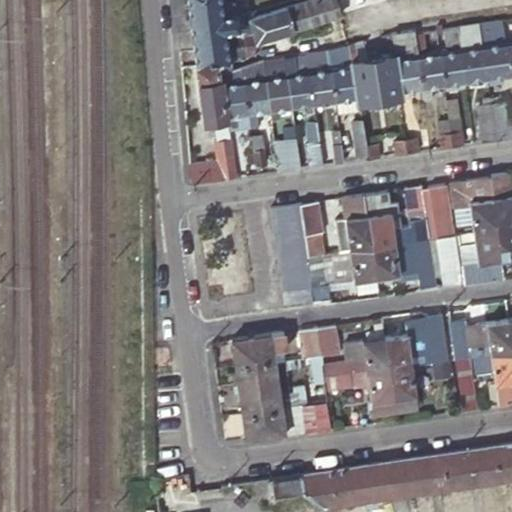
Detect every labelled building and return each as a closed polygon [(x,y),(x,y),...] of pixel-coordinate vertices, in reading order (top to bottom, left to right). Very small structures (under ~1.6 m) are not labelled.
[(185,0),(194,64),(217,60),(228,59),(227,55),(251,51),(256,47),(255,38),(253,39),(246,16),(251,14),(249,10),(253,9),(251,0),(185,0)] [(253,39),(255,38),(339,13),(334,0),(299,0),(251,14),(246,16),(253,39)] [(499,18),(478,21),(485,77),(511,73),(511,37),(502,39),(499,18)] [(485,77),(478,21),(456,24),(464,80),(485,77)] [(442,26),(445,47),(437,48),(442,84),(464,80),(456,24),(442,26)] [(390,32),(397,94),(399,94),(398,90),(420,87),(412,27),(410,28),(410,29),(390,32)] [(442,84),(437,48),(424,50),(422,29),(414,30),(414,27),(412,27),(420,87),(421,99),(430,98),(429,86),(442,84)] [(347,42),(358,99),(397,94),(390,32),(384,33),(387,53),(375,54),(374,50),(366,51),(366,56),(355,57),(353,40),(347,42)] [(347,42),(325,47),(333,100),(355,97),(355,100),(358,99),(347,42)] [(311,49),(305,50),(306,56),(306,57),(316,56),(317,65),(307,66),(312,103),(333,100),(325,47),(311,49)] [(292,52),(282,53),(285,70),(290,106),(302,104),(303,111),(313,110),(312,103),(307,66),(294,68),(292,52)] [(261,63),(263,73),(268,109),(269,119),(279,117),(278,108),(290,106),(285,70),(282,53),(260,56),(261,63)] [(229,66),(228,59),(217,60),(227,129),(249,126),(241,76),(240,70),(239,63),(229,66)] [(227,129),(217,60),(194,64),(202,120),(211,119),(214,139),(212,139),(215,158),(187,162),(189,182),(234,176),(227,129)] [(263,73),(241,76),(249,126),(259,124),(256,111),(268,109),(263,73)] [(446,118),(457,116),(454,96),(444,97),(446,118)] [(358,99),(355,100),(355,97),(333,100),(334,109),(359,106),(358,99)] [(489,102),(489,100),(474,103),(475,111),(490,109),(489,102)] [(494,139),(505,137),(500,100),(489,102),(490,109),(494,139)] [(479,141),(494,139),(490,109),(475,111),(479,141)] [(356,158),(367,157),(364,143),(359,111),(349,112),(356,158)] [(461,143),(457,116),(446,118),(450,145),(461,143)] [(450,145),(446,118),(436,119),(440,146),(447,145),(450,145)] [(308,165),(321,163),(315,121),(304,122),(307,143),(304,143),(308,165)] [(277,170),(299,166),(293,126),(282,128),(283,137),(273,139),(277,170)] [(342,160),(337,128),(330,129),(334,161),(342,160)] [(261,134),(250,136),(252,146),(252,149),(263,148),(261,134)] [(414,136),(403,138),(404,152),(415,150),(414,136)] [(403,138),(392,139),(394,153),(404,152),(403,138)] [(375,142),(364,143),(367,157),(377,155),(375,142)] [(252,149),(252,146),(242,147),(245,166),(254,165),(252,149)] [(252,149),(254,165),(265,163),(263,148),(252,149)] [(511,223),(511,192),(510,193),(507,174),(507,171),(489,174),(489,176),(492,195),(490,195),(494,226),(511,223)] [(490,195),(488,176),(468,179),(472,198),(467,199),(472,230),(494,226),(490,195)] [(445,181),(429,183),(433,222),(450,220),(445,181)] [(419,184),(402,187),(407,219),(424,217),(419,184)] [(392,241),(386,198),(378,199),(377,191),(362,193),(365,213),(369,244),(392,241)] [(365,213),(362,193),(340,196),(344,218),(332,219),(337,249),(347,247),(369,244),(365,213)] [(321,229),(315,199),(298,202),(305,254),(320,252),(317,230),(321,229)] [(298,202),(270,206),(284,303),(312,299),(309,284),(308,277),(305,256),(305,254),(298,202)] [(511,223),(494,226),(499,257),(511,255),(511,223)] [(482,272),(480,260),(499,257),(494,226),(472,230),(473,235),(456,237),(462,274),(482,272)] [(452,232),(434,234),(442,287),(455,285),(452,269),(457,268),(452,232)] [(427,236),(419,237),(420,244),(416,244),(417,249),(421,275),(422,286),(434,284),(427,236)] [(369,244),(374,275),(397,272),(398,279),(421,275),(417,249),(394,252),(392,241),(369,244)] [(330,250),(334,281),(374,275),(369,244),(347,247),(337,249),(330,250)] [(321,254),(305,256),(308,277),(309,284),(325,282),(321,254)] [(382,335),(386,366),(409,363),(432,359),(445,358),(438,312),(424,314),(425,318),(406,321),(408,331),(391,334),(389,316),(379,317),(380,321),(382,335)] [(447,320),(452,357),(466,355),(468,355),(466,343),(464,324),(463,318),(447,320)] [(464,324),(466,343),(468,355),(471,354),(510,348),(506,318),(474,323),(464,324)] [(366,337),(382,335),(380,321),(372,322),(373,329),(365,330),(366,337)] [(315,326),(316,334),(319,353),(336,351),(333,324),(315,326)] [(316,334),(315,326),(291,330),(292,340),(293,340),(295,356),(300,355),(303,355),(307,355),(312,354),(319,353),(316,334)] [(280,331),(229,339),(233,364),(250,362),(272,359),(270,348),(282,347),(280,331)] [(345,360),(320,363),(321,375),(342,372),(349,371),(386,366),(382,335),(366,337),(342,341),(345,360)] [(511,359),(510,348),(471,354),(473,372),(491,369),(493,381),(486,382),(488,397),(496,399),(496,404),(505,403),(504,397),(511,396),(511,359)] [(312,354),(307,355),(310,388),(322,386),(322,382),(321,375),(320,363),(319,353),(312,354)] [(279,405),(277,392),(285,390),(283,370),(282,358),(272,359),(250,362),(233,364),(240,410),(279,405)] [(445,358),(432,359),(435,380),(448,378),(445,358)] [(474,408),(467,359),(453,361),(460,410),(474,408)] [(386,366),(393,408),(415,405),(409,363),(386,366)] [(367,384),(371,411),(393,408),(386,366),(349,371),(352,386),(367,384)] [(342,372),(321,375),(322,382),(322,386),(323,388),(343,385),(342,372)] [(296,433),(321,429),(317,404),(293,407),(296,433)] [(282,432),(279,405),(240,410),(243,437),(282,432)] [(511,440),(271,476),(255,479),(257,494),(273,492),(274,494),(315,488),(338,502),(511,476),(511,440)]
